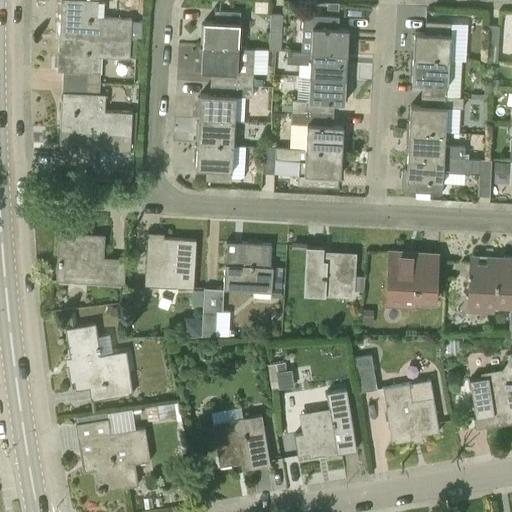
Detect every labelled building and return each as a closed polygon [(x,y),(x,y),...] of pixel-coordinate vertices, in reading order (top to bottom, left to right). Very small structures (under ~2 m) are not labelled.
[(96,16),(97,0),(59,0),(58,34),(137,38),(141,39),(142,20),(131,19),(131,18),(96,16)] [(339,3),(327,2),(327,10),(338,10),(339,3)] [(202,45),(238,48),(240,11),(213,10),(213,22),(203,22),(203,25),(201,25),(200,43),(202,44),(202,45)] [(270,12),(268,49),(280,49),(282,13),(270,12)] [(302,14),(300,51),(346,53),(346,52),(348,52),(349,33),(347,33),(347,29),(337,29),(338,17),(338,15),(302,14)] [(414,31),(413,56),(449,58),(450,33),(450,22),(426,20),(425,32),(414,31)] [(487,25),(485,59),(497,60),(499,25),(498,25),(487,25)] [(58,34),(56,70),(62,70),(62,81),(84,82),(98,83),(99,72),(94,72),(94,57),(100,57),(129,58),(136,59),(136,57),(137,38),(58,34)] [(254,48),(238,48),(202,45),(201,49),(199,49),(198,68),(200,68),(200,71),(210,72),(210,82),(252,84),(254,48)] [(346,53),(300,51),(287,50),(287,62),(309,63),(309,76),(345,78),(345,75),(347,75),(348,56),(346,56),(346,53)] [(413,56),(412,81),(422,82),(421,94),(447,95),(447,83),(449,58),(413,56)] [(290,110),(290,112),(333,114),(334,102),(344,103),(344,99),(346,99),(347,80),(345,80),(345,78),(309,76),(308,101),(296,100),(291,100),(291,104),(290,110)] [(62,81),(59,127),(131,131),(132,112),(105,111),(97,110),(98,93),(98,83),(84,82),(62,81)] [(196,109),(196,115),(198,116),(197,118),(234,120),(243,121),(245,96),(251,96),(252,84),(210,82),(209,94),(199,93),(199,97),(197,97),(196,108),(196,109)] [(410,105),(409,129),(444,131),(446,106),(460,107),(462,107),(463,96),(459,96),(447,95),(421,94),(421,105),(410,105)] [(290,112),(290,124),(295,124),(306,124),(305,149),(341,151),(341,148),(343,148),(344,130),(342,130),(342,126),(333,126),(333,114),(290,112)] [(233,144),(234,120),(197,118),(197,121),(195,121),(194,140),(196,140),(196,142),(233,144)] [(59,127),(57,173),(94,175),(94,165),(95,149),(104,150),(130,151),(131,131),(59,127)] [(409,129),(408,154),(443,155),(464,157),(464,145),(443,144),(444,131),(409,129)] [(231,182),(233,144),(196,142),(196,146),(194,146),(193,165),(195,165),(195,169),(205,169),(204,181),(231,182)] [(275,172),(276,158),(276,147),(263,147),(262,172),(275,172)] [(341,151),(305,149),(276,147),(276,158),(298,159),(297,185),(337,187),(338,176),(339,176),(339,172),(341,172),(343,154),(340,154),(341,151)] [(407,169),(406,179),(416,179),(415,190),(415,191),(430,192),(441,192),(441,182),(441,180),(442,172),(465,173),(471,173),(478,173),(479,158),(479,157),(472,157),(464,157),(443,155),(408,154),(407,169)] [(478,173),(477,194),(489,195),(491,158),(479,158),(478,173)] [(494,161),(493,169),(510,170),(510,161),(494,161)] [(145,258),(144,284),(193,287),(196,238),(164,237),(160,236),(148,236),(148,231),(147,231),(145,258)] [(62,235),(59,280),(101,282),(123,284),(124,258),(102,256),(104,234),(86,233),(86,237),(62,235)] [(224,263),(223,288),(254,290),(254,282),(271,282),(271,280),(272,266),(270,265),(271,243),(241,241),(240,256),(226,255),(225,263),(224,263)] [(305,248),(303,295),(325,296),(326,289),(352,290),(355,291),(364,291),(365,275),(355,275),(353,274),(354,255),(322,253),(323,250),(323,247),(306,246),(305,248)] [(389,255),(386,299),(415,300),(435,301),(437,254),(419,253),(419,257),(389,255)] [(510,306),(509,329),(511,329),(511,257),(502,257),(501,263),(470,261),(467,303),(492,305),(510,306)] [(203,309),(202,335),(215,335),(216,310),(221,310),(222,310),(223,288),(203,287),(203,288),(203,300),(203,309)] [(194,288),(194,300),(203,300),(203,288),(194,288)] [(119,307),(108,303),(105,312),(116,316),(119,307)] [(373,309),(362,308),(361,325),(372,325),(373,309)] [(69,326),(65,327),(69,355),(70,355),(71,363),(68,364),(70,382),(72,381),(74,381),(87,379),(89,386),(91,398),(115,395),(132,392),(129,373),(123,373),(121,357),(101,360),(97,334),(95,322),(77,325),(69,326)] [(507,360),(501,369),(479,373),(480,377),(468,379),(475,417),(472,417),(472,418),(484,416),(486,427),(511,422),(511,329),(509,329),(510,333),(511,345),(511,351),(506,352),(507,360)] [(360,391),(377,388),(372,354),(355,356),(360,391)] [(270,387),(277,386),(277,388),(294,386),(292,369),(285,369),(284,361),(267,363),(270,387)] [(430,378),(383,386),(383,387),(392,442),(413,439),(413,436),(422,434),(439,431),(433,396),(431,380),(430,378)] [(302,432),(294,434),(297,455),(309,453),(309,456),(325,454),(327,454),(326,450),(336,448),(337,452),(342,451),(356,449),(349,404),(346,387),(326,390),(329,408),(318,409),(319,415),(299,418),(302,432)] [(177,401),(145,405),(148,421),(180,416),(177,401)] [(212,425),(196,427),(198,438),(214,436),(214,437),(218,464),(240,461),(250,459),(251,465),(269,462),(261,413),(243,416),(242,416),(211,421),(212,424),(212,425)] [(77,423),(76,423),(81,454),(92,452),(94,466),(95,469),(98,490),(134,484),(131,463),(135,462),(149,460),(143,426),(135,427),(126,429),(110,431),(110,430),(108,418),(106,418),(77,423)] [(191,444),(182,445),(183,453),(192,452),(191,444)]
